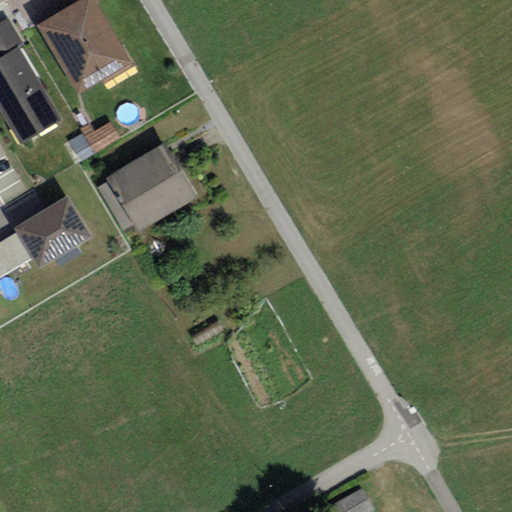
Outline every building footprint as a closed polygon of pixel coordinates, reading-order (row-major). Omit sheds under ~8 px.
[(142,68),(101,0),(97,0),(45,30),(87,100),(142,68)] [(0,100),(28,152),(76,126),(18,21),(0,31),(0,55),(1,57),(0,56),(0,100)] [(115,126),(89,139),(96,154),(123,141),(115,126)] [(205,203),(174,147),(117,179),(148,235),(205,203)] [(79,202),(0,238),(0,279),(40,261),(42,265),(97,240),(79,202)] [(378,511),(368,491),(333,508),(334,511),(378,511)]
